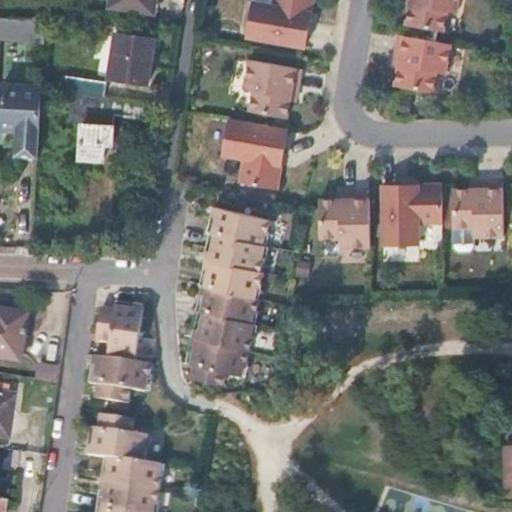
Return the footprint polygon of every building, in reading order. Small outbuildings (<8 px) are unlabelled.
[(113,0),(112,7),(154,13),(155,0),(113,0)] [(276,0),(275,7),(254,3),(248,39),(306,49),(315,0),(276,0)] [(411,9),(408,26),(445,33),(448,13),(458,15),(460,0),(406,0),(412,1),(411,9)] [(0,39),(45,43),(46,23),(0,19),(0,39)] [(155,38),(117,33),(110,81),(148,86),(155,38)] [(452,47),(400,38),(395,62),(401,63),(399,72),(396,89),(433,95),(437,75),(446,77),(452,47)] [(251,113),(288,120),(291,103),(293,94),(298,95),(302,71),(251,62),(245,91),(254,93),(251,113)] [(107,83),(68,77),(66,92),(74,93),(78,94),(106,99),(107,83)] [(15,157),(37,159),(42,89),(4,85),(0,130),(17,131),(15,157)] [(78,94),(75,126),(85,127),(82,160),(104,162),(106,145),(112,145),(114,117),(116,100),(106,99),(78,94)] [(143,121),(145,105),(116,100),(114,117),(143,121)] [(224,155),(246,159),(243,180),(279,187),(289,128),(231,119),(224,155)] [(275,203),(277,193),(241,185),(239,196),(275,203)] [(476,241),(506,241),(505,188),(480,188),(480,194),(472,194),(454,195),(454,201),(455,229),(455,233),(476,232),(476,241)] [(445,227),(444,189),(384,190),(386,248),(422,249),(421,228),(445,227)] [(373,252),(372,199),(348,199),(348,205),(339,205),(322,205),(322,243),(343,243),(343,252),(373,252)] [(455,229),(454,201),(447,201),(448,229),(455,229)] [(215,235),(263,246),(267,233),(270,232),(272,220),(225,209),(221,220),(214,219),(211,234),(215,235)] [(476,232),(455,233),(456,253),(460,257),(472,256),(476,252),(476,241),(476,232)] [(267,247),(263,246),(215,235),(211,249),(218,253),(217,262),(218,264),(263,275),(266,264),(263,262),(267,247)] [(265,276),(263,275),(218,264),(214,275),(208,274),(205,289),(213,291),(257,302),(260,288),(262,287),(265,276)] [(259,303),(257,302),(213,291),(209,303),(202,302),(199,314),(202,316),(251,328),(255,315),(257,315),(259,303)] [(112,356),(141,362),(148,315),(136,313),(136,305),(121,303),(120,310),(118,311),(106,309),(101,342),(114,343),(112,356)] [(0,359),(19,362),(26,317),(0,313),(0,359)] [(254,328),(251,328),(202,316),(198,331),(205,333),(202,342),(251,354),(254,341),(251,341),(254,328)] [(248,368),(251,354),(202,342),(199,356),(192,355),(188,370),(196,372),(192,384),(225,392),(228,379),(241,383),(245,367),(248,368)] [(156,364),(141,362),(112,356),(107,356),(106,369),(98,368),(95,383),(102,384),(101,397),(134,402),(137,389),(150,391),(152,375),(155,374),(156,364)] [(35,361),(34,377),(56,379),(57,363),(35,361)] [(0,434),(6,435),(13,396),(8,394),(9,387),(0,385),(0,434)] [(110,459),(148,465),(149,453),(147,452),(149,437),(136,434),(136,421),(104,416),(103,428),(95,428),(93,443),(99,444),(98,457),(110,459)] [(114,488),(162,495),(164,481),(162,480),(164,468),(148,465),(110,459),(109,475),(116,476),(114,488)] [(103,511),(109,511),(156,511),(158,505),(161,504),(162,495),(114,488),(112,497),(105,496),(103,511)]
